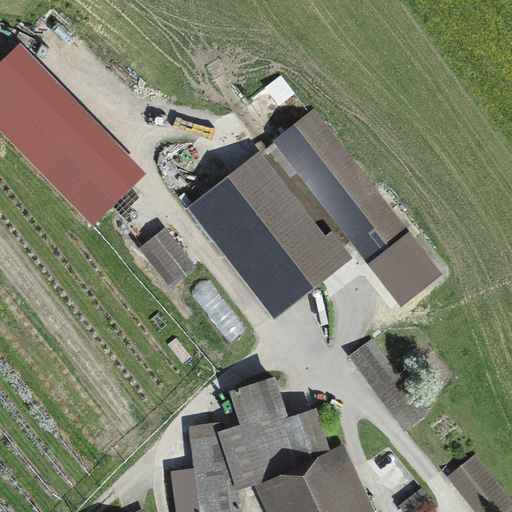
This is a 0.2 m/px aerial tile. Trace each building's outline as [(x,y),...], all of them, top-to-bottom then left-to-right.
[(0,63),(0,132),(92,226),(131,187),(5,58),(0,63)] [(404,233),(312,114),(279,140),(371,258),(404,233)] [(204,198),(286,304),(335,265),(253,160),(204,198)] [(165,229),(148,243),(175,278),(192,265),(165,229)] [(406,428),(426,413),(372,340),(352,355),(406,428)] [(302,469),(325,458),(312,415),(287,423),(272,378),(236,390),(266,480),(272,478),(302,469)] [(173,472),(178,511),(240,511),(237,480),(226,481),(219,423),(191,427),(197,469),(173,472)] [(351,463),(344,449),(325,458),(302,469),(272,478),(287,511),(355,511),(338,476),(350,471),(347,465),(351,463)] [(501,511),(511,505),(474,458),(450,476),(478,511),(501,511)] [(399,505),(404,511),(418,511),(432,501),(421,487),(399,505)]
